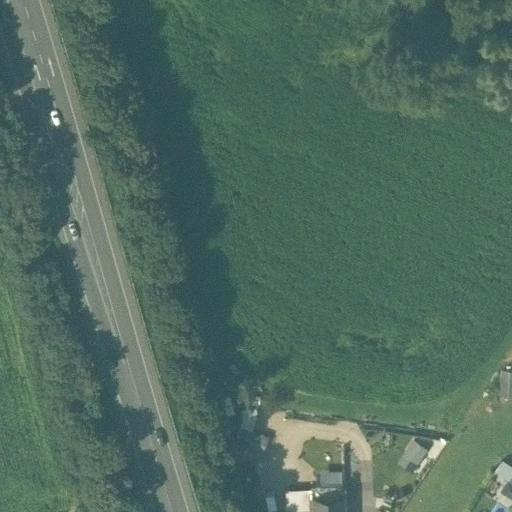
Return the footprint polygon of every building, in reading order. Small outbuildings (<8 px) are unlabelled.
[(266,436),(252,431),(246,446),(260,451),(266,436)] [(427,449),(414,440),(406,452),(419,461),(427,449)] [(511,464),(503,460),(498,470),(510,476),(502,491),(511,496),(511,464)] [(346,485),(312,486),(312,499),(346,499),(346,485)] [(285,488),(286,509),(311,508),(311,488),(285,488)] [(346,511),(346,499),(312,499),(312,511),(346,511)]
